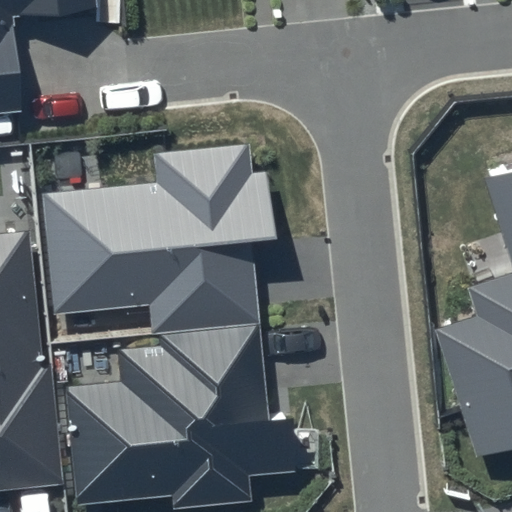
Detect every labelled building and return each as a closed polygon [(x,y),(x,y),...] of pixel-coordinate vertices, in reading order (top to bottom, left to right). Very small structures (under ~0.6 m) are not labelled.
[(0,0),(0,111),(19,109),(10,16),(96,7),(94,0),(0,0)] [(147,306),(150,331),(260,320),(252,244),(279,242),(272,172),(250,174),(247,143),(152,153),(155,183),(42,194),(55,316),(147,306)] [(511,164),(484,174),(511,257),(511,271),(464,288),(474,318),(437,331),(479,454),(511,442),(511,164)] [(35,231),(0,234),(0,488),(60,483),(35,231)] [(121,383),(64,388),(76,504),(169,495),(171,509),(249,501),(247,475),(296,470),(291,422),(269,424),(259,326),(158,337),(159,347),(118,351),(121,383)]
